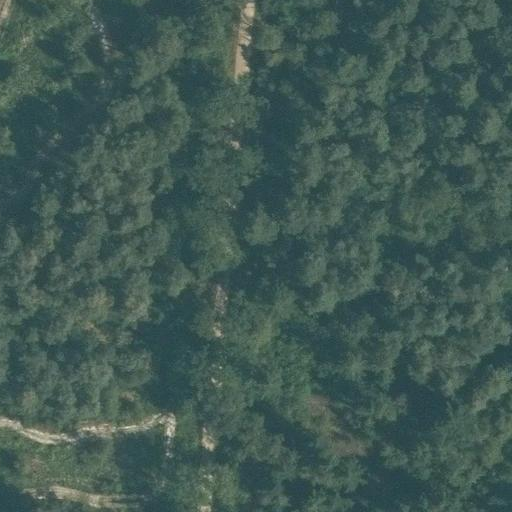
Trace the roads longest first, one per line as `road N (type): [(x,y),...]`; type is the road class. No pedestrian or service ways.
road 1 (track): [(251,0),(208,511)]
road 2 (track): [(229,256),(511,437)]
